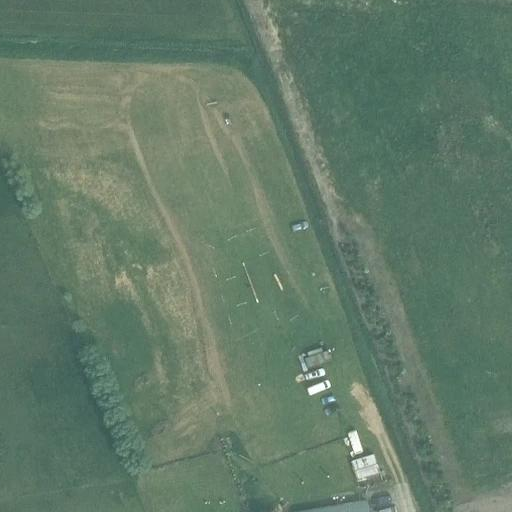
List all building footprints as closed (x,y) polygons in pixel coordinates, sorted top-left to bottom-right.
[(464,107),(470,129),(484,126),(478,103),(464,107)] [(511,154),(459,165),(447,110),(353,129),(378,254),(420,246),(422,259),(441,255),(446,277),(457,275),(459,284),(474,281),(479,309),(495,306),(498,319),(511,315),(511,154)] [(478,417),(511,415),(511,395),(477,397),(478,417)] [(351,467),(360,465),(355,445),(345,447),(351,467)] [(356,493),(376,486),(370,467),(349,475),(356,493)] [(369,511),(368,503),(316,511),(369,511)]
